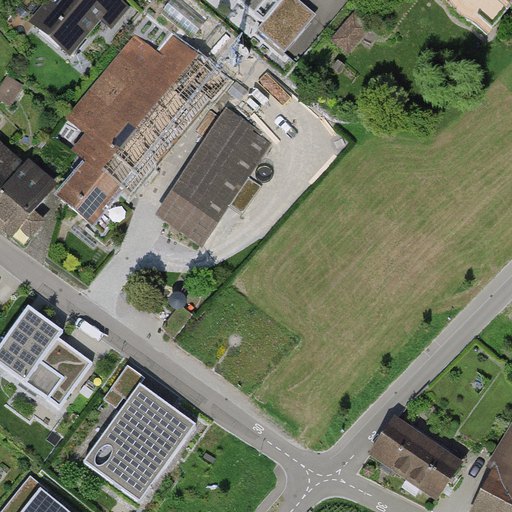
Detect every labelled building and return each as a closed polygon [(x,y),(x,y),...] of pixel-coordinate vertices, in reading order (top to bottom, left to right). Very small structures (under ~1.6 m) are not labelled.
[(50,0),(30,25),(71,60),(103,22),(113,31),(131,9),(120,0),(50,0)] [(236,0),(265,25),(259,32),(286,55),(317,19),(295,0),(236,0)] [(511,10),(511,0),(459,0),(493,29),(510,9),(511,10)] [(373,30),(354,15),(331,43),(349,58),(373,30)] [(56,203),(93,234),(123,198),(129,202),(212,102),(215,104),(231,84),(174,37),(160,54),(138,36),(68,121),(87,137),(72,156),(86,167),(56,203)] [(225,95),(215,109),(223,114),(232,100),(225,95)] [(227,110),(157,220),(204,250),(271,144),(254,133),(256,129),(227,110)] [(0,153),(0,231),(13,243),(32,222),(2,199),(27,166),(4,148),(0,153)] [(29,163),(27,166),(2,199),(32,222),(13,243),(26,253),(48,225),(38,217),(60,189),(29,163)] [(247,211),(261,183),(251,178),(236,206),(247,211)] [(193,317),(181,307),(162,332),(175,341),(193,317)] [(65,336),(29,311),(0,352),(0,368),(61,411),(93,365),(60,342),(65,336)] [(198,431),(142,391),(87,469),(142,508),(198,431)] [(511,511),(511,427),(469,511),(511,511)] [(371,468),(431,508),(457,471),(397,430),(371,468)] [(65,511),(48,498),(52,493),(32,478),(4,511),(65,511)]
